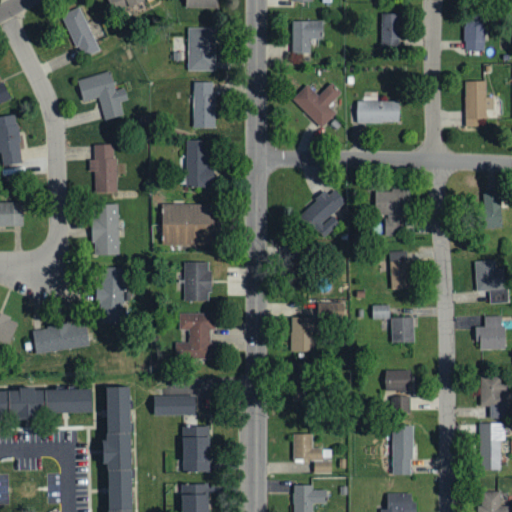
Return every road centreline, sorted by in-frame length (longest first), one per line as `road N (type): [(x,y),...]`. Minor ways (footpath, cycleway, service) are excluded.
road 1 (residential): [(444,511),(430,0)]
road 2 (tertiary): [(253,511),(253,0)]
road 3 (residential): [(0,265),(43,274),(58,232),(50,103),(4,11)]
road 4 (residential): [(253,157),(511,163)]
